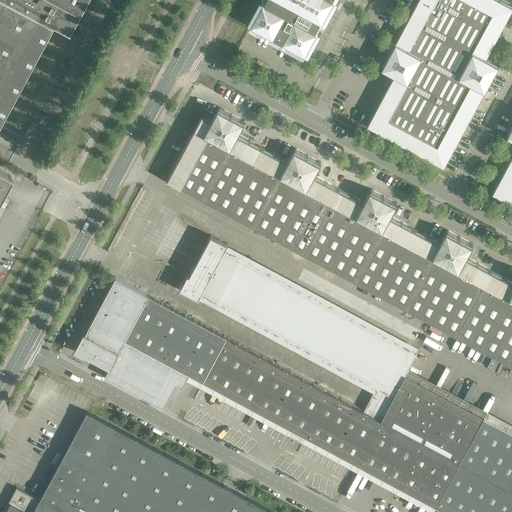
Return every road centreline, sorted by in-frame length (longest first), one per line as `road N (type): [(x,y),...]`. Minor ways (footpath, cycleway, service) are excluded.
road 1 (unclassified): [(332,511),(24,346)]
road 2 (tertiary): [(24,346),(183,50)]
road 3 (unclassified): [(450,195),(315,121)]
road 4 (unclassified): [(315,121),(183,50)]
road 5 (unclassified): [(381,0),(315,121)]
road 6 (unclassified): [(450,195),(511,82)]
